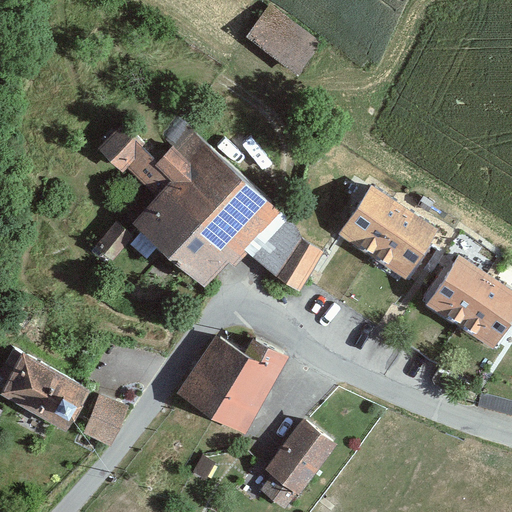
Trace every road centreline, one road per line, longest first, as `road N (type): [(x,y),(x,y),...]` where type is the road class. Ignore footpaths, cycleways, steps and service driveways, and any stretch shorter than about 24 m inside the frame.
road 1 (tertiary): [(248,317),(345,374),(511,437)]
road 2 (tertiary): [(248,317),(217,317),(63,511)]
